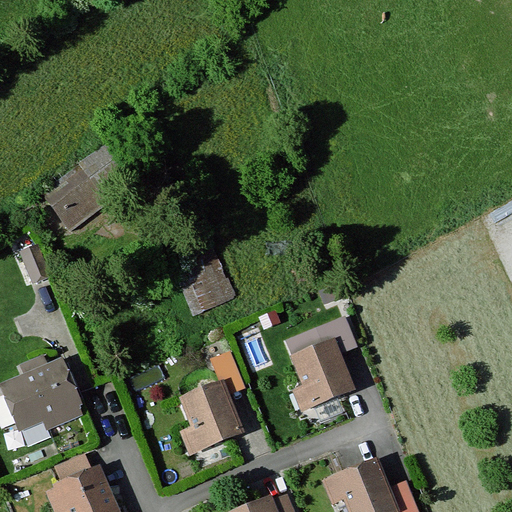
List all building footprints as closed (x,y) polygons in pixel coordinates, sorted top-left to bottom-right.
[(109,142),(40,189),(69,232),(108,205),(87,174),(117,154),(109,142)] [(216,245),(183,256),(201,307),(234,296),(216,245)] [(25,255),(35,282),(49,277),(39,250),(25,255)] [(358,348),(345,317),(284,342),(302,386),(292,391),(302,415),(356,393),(340,355),(358,348)] [(244,390),(229,353),(209,361),(218,385),(179,400),(191,430),(180,435),(189,458),(242,437),(226,397),(244,390)] [(50,367),(46,355),(22,365),(27,377),(4,387),(19,426),(43,416),(48,428),(80,416),(60,363),(50,367)] [(90,473),(84,458),(55,469),(60,485),(47,490),(55,511),(120,511),(111,487),(105,489),(97,470),(90,473)] [(379,462),(325,483),(335,508),(346,504),(348,511),(418,511),(408,486),(391,492),(379,462)] [(290,511),(284,496),(245,511),(290,511)]
